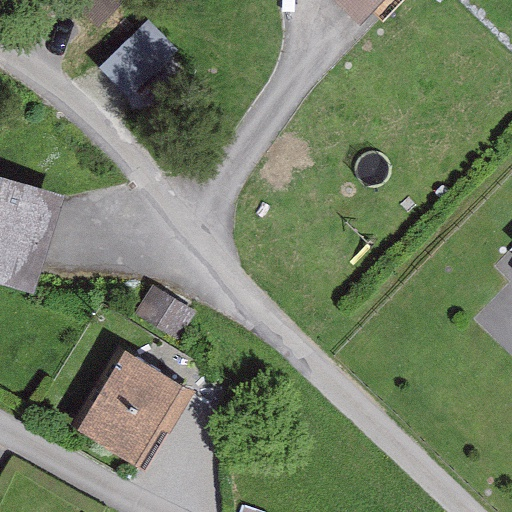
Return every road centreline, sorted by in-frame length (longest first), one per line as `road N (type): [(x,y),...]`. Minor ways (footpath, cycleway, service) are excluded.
road 1 (residential): [(470,511),(216,259),(59,85),(0,48)]
road 2 (residential): [(167,511),(0,428)]
